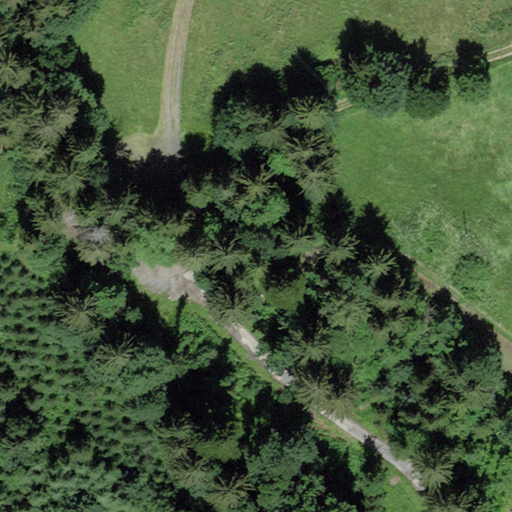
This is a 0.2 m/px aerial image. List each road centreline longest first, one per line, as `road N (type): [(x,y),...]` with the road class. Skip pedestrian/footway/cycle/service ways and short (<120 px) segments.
road 1 (unclassified): [(19,149),(33,186),(378,446),(425,487),(438,511)]
road 2 (track): [(511,47),(340,106),(243,154),(206,194),(169,199),(176,289)]
road 3 (track): [(511,339),(388,250),(334,254),(206,194)]
